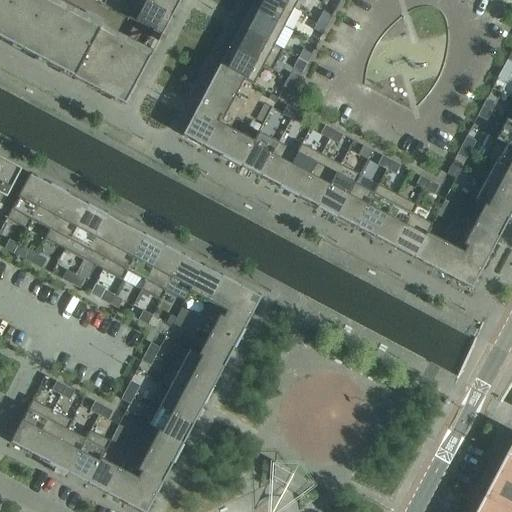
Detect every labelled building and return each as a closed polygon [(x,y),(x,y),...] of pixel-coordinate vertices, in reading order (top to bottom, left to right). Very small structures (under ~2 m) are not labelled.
[(0,0),(0,39),(22,51),(74,79),(125,106),(150,59),(59,10),(39,0),(0,0)] [(126,0),(119,14),(162,37),(172,17),(140,0),(126,0)] [(181,0),(140,0),(172,17),(181,0)] [(294,8),(278,0),(255,0),(250,9),(284,28),(294,8)] [(278,0),(294,8),(298,0),(278,0)] [(284,28),(250,9),(240,29),(274,47),(275,46),(284,28)] [(332,17),(323,12),(318,21),(327,26),(332,17)] [(313,30),(323,35),(327,26),(318,21),(313,30)] [(272,71),(283,50),(275,46),(274,47),(240,29),(230,48),(264,66),(263,67),(272,71)] [(244,81),(253,86),(263,67),(264,66),(230,48),(219,68),(244,81)] [(312,55),(303,50),(298,59),(307,64),(312,55)] [(293,68),(302,73),(307,64),(298,59),(293,68)] [(511,73),(511,63),(507,61),(502,70),(511,75),(511,73)] [(244,81),(219,68),(209,87),(234,100),(244,81)] [(497,79),(507,84),(511,75),(502,70),(497,79)] [(297,83),(288,78),(283,87),(292,92),(297,83)] [(220,117),(223,119),(234,100),(209,87),(199,106),(220,117)] [(496,104),(487,99),(482,108),(491,113),(496,104)] [(217,123),(220,117),(199,106),(183,137),(203,147),(216,123),(217,123)] [(287,106),(282,115),(291,120),(296,111),(287,106)] [(477,117),(486,122),(491,113),(482,108),(477,117)] [(300,125),(305,116),(296,111),(291,120),(300,125)] [(496,140),(511,148),(511,124),(506,121),(496,140)] [(222,158),(235,133),(217,123),(216,123),(203,147),(222,158)] [(325,126),(320,135),(329,140),(334,131),(325,126)] [(338,145),(343,136),(334,131),(329,140),(338,145)] [(241,168),(254,143),(253,142),(235,133),(222,158),(241,168)] [(258,133),(253,142),(254,143),(241,168),(260,178),(278,144),(258,133)] [(476,142),(467,137),(462,146),(471,151),(476,142)] [(485,160),(494,165),(495,164),(511,172),(511,148),(496,140),(485,160)] [(278,144),(260,178),(279,188),(297,154),(296,153),(278,144)] [(301,145),(296,153),(297,154),(279,188),(298,198),(321,155),(301,145)] [(363,146),(358,156),(367,160),(372,151),(363,146)] [(457,155),(466,160),(471,151),(462,146),(457,155)] [(321,155),(298,198),(317,208),(340,165),(321,155)] [(382,157),(377,166),(386,171),(391,161),(382,157)] [(395,175),(400,166),(391,161),(386,171),(395,175)] [(0,207),(18,173),(0,164),(0,163),(0,207)] [(485,183),(511,197),(511,172),(495,164),(494,165),(485,183)] [(356,185),(360,176),(340,165),(317,208),(337,218),(355,184),(356,185)] [(447,174),(456,179),(461,170),(451,165),(447,174)] [(6,219),(27,231),(32,222),(31,221),(49,187),(29,177),(6,219)] [(420,177),(416,186),(425,191),(429,182),(420,177)] [(434,196),(438,186),(429,182),(425,191),(434,196)] [(474,203),(483,208),(508,221),(511,213),(511,197),(485,183),(474,203)] [(374,195),(373,194),(356,185),(355,184),(337,218),(356,228),(374,195)] [(377,185),(373,194),(374,195),(356,228),(375,239),(397,196),(377,185)] [(31,221),(32,222),(49,231),(50,231),(68,197),(49,187),(31,221)] [(413,215),(418,206),(397,196),(375,239),(394,249),(412,215),(413,215)] [(49,231),(45,240),(65,250),(87,207),(68,197),(50,231),(49,231)] [(87,207),(65,250),(84,260),(106,218),(87,207)] [(508,221),(483,208),(473,227),(498,240),(508,221)] [(432,225),(413,215),(412,215),(394,249),(413,259),(426,234),(427,235),(432,225)] [(106,218),(84,260),(103,271),(126,228),(106,218)] [(498,240),(473,227),(463,246),(488,259),(498,240)] [(123,281),(128,272),(127,272),(145,238),(126,228),(103,271),(123,281)] [(426,234),(413,259),(432,269),(445,244),(427,235),(426,234)] [(127,272),(128,272),(145,281),(146,282),(164,248),(145,238),(127,272)] [(13,254),(18,245),(9,240),(4,249),(13,254)] [(445,244),(432,269),(451,279),(464,254),(463,254),(445,244)] [(463,246),(466,248),(463,254),(464,254),(451,279),(471,290),(488,259),(463,246)] [(140,290),(161,301),(166,293),(165,292),(183,258),(164,248),(146,282),(145,281),(140,290)] [(28,251),(24,260),(33,265),(37,255),(28,251)] [(42,269),(46,260),(37,255),(33,265),(42,269)] [(185,303),(190,293),(203,269),(183,258),(165,292),(166,293),(185,303)] [(203,269),(190,293),(209,303),(222,279),(203,269)] [(67,271),(62,280),(71,285),(76,276),(67,271)] [(80,290),(85,280),(76,276),(71,285),(80,290)] [(222,279),(209,303),(226,313),(228,314),(241,289),(222,279)] [(226,313),(223,318),(222,320),(244,331),(260,299),(241,289),(228,314),(226,313)] [(105,291),(100,300),(109,305),(114,296),(105,291)] [(118,310),(123,301),(114,296),(109,305),(118,310)] [(181,309),(173,325),(180,329),(189,312),(181,309)] [(143,311),(138,320),(147,325),(152,316),(143,311)] [(156,330),(161,321),(152,316),(147,325),(156,330)] [(223,318),(220,317),(209,337),(233,350),(244,331),(222,320),(223,318)] [(182,335),(178,343),(189,348),(193,341),(182,335)] [(199,356),(223,369),(233,350),(209,337),(199,355),(199,356)] [(160,349),(151,344),(146,353),(155,358),(160,349)] [(199,355),(181,346),(170,366),(213,388),(223,369),(199,356),(199,355)] [(141,362),(150,367),(155,358),(146,353),(141,362)] [(213,388),(170,366),(160,385),(203,407),(213,388)] [(56,382),(52,391),(61,396),(65,387),(56,382)] [(140,387),(131,382),(126,391),(135,396),(140,387)] [(203,407),(160,385),(150,404),(193,427),(203,407)] [(70,401),(74,392),(65,387),(61,396),(70,401)] [(121,400),(130,405),(135,396),(126,391),(121,400)] [(33,401),(10,443),(30,454),(53,411),(33,401)] [(95,403),(90,412),(99,416),(104,407),(95,403)] [(139,424),(158,433),(183,446),(193,427),(150,404),(139,424)] [(108,421),(113,412),(104,407),(99,416),(108,421)] [(68,431),(73,422),(53,411),(30,454),(49,464),(67,430),(68,431)] [(85,440),(68,431),(67,430),(49,464),(68,474),(86,440),(85,440)] [(111,442),(90,431),(85,440),(86,440),(68,474),(87,484),(100,460),(101,460),(111,442)] [(183,446),(158,433),(148,452),(173,465),(183,446)] [(137,472),(141,474),(141,472),(163,484),(173,465),(148,452),(137,472)] [(511,484),(511,459),(505,456),(495,475),(511,484)] [(100,460),(87,484),(106,495),(119,470),(101,460),(100,460)] [(281,468),(275,479),(286,485),(293,474),(281,468)] [(119,470),(106,495),(125,505),(139,480),(137,479),(119,470)] [(141,472),(141,474),(137,479),(139,480),(125,505),(138,511),(147,511),(163,484),(141,472)] [(293,474),(286,488),(297,494),(305,480),(293,474)] [(485,494),(511,508),(511,484),(495,475),(485,494)] [(475,511),(511,511),(511,508),(485,494),(475,511)]
